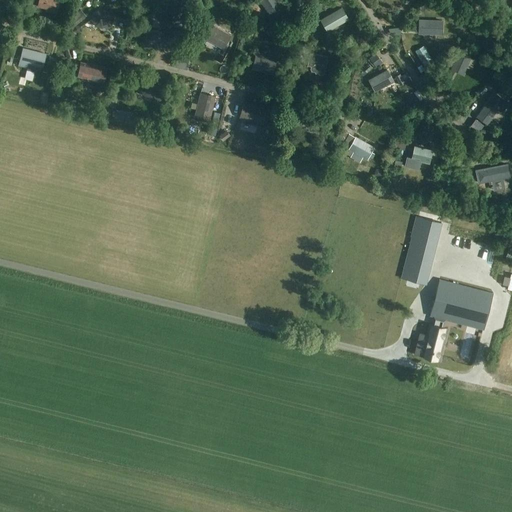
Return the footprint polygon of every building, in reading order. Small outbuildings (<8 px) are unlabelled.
[(39,0),(38,7),(47,10),(47,12),(56,14),(59,0),(39,0)] [(260,0),(270,14),(272,12),(275,17),(280,13),(277,9),(281,6),(276,0),(260,0)] [(327,31),(333,27),(347,19),(341,9),(321,21),(327,31)] [(99,10),(94,14),(92,20),(95,26),(102,27),(104,26),(106,29),(111,26),(113,17),(111,12),(107,14),(106,12),(99,10)] [(74,19),(82,30),(92,21),(83,11),(74,19)] [(442,21),(420,20),(419,33),(442,34),(442,21)] [(213,25),(209,32),(202,28),(199,35),(223,48),(231,35),(213,25)] [(164,47),(166,37),(163,33),(160,35),(159,33),(152,31),(146,34),(145,41),(148,46),(155,48),(157,46),(159,50),(164,47)] [(191,46),(193,32),(187,31),(185,45),(191,46)] [(46,54),(23,49),(20,61),(19,66),(27,68),(28,63),(43,67),(46,54)] [(276,57),(256,52),(252,69),(272,74),(276,57)] [(310,53),(307,66),(311,67),(310,69),(311,71),(315,72),(315,74),(322,75),(324,74),(327,57),(310,53)] [(470,58),(459,53),(451,69),(463,74),(470,58)] [(380,71),(386,65),(379,58),(373,63),(380,71)] [(81,64),(79,75),(95,79),(96,77),(106,80),(108,70),(81,64)] [(369,80),(375,91),(393,81),(388,70),(369,80)] [(26,71),(23,90),(29,92),(31,79),(37,80),(38,73),(26,71)] [(143,83),(141,90),(144,95),(151,97),(153,95),(157,102),(161,99),(160,96),(162,86),(159,82),(156,84),(155,81),(148,80),(143,83)] [(495,92),(490,98),(477,117),(487,124),(501,105),(505,100),(495,92)] [(215,113),(211,112),(215,97),(201,93),(195,115),(210,119),(217,121),(218,115),(219,114),(215,113)] [(244,105),(242,115),(264,121),(266,110),(244,105)] [(321,125),(299,117),(295,130),(317,137),(321,125)] [(205,134),(203,141),(213,144),(215,137),(209,136),(205,134)] [(342,134),(337,142),(343,145),(348,137),(342,134)] [(344,146),(354,151),(350,157),(360,163),(364,157),(367,159),(369,156),(372,158),(375,154),(371,152),(374,147),(350,134),(344,146)] [(429,163),(428,163),(429,163),(432,151),(431,151),(414,147),(411,159),(408,158),(407,157),(405,166),(407,166),(416,168),(418,169),(418,168),(417,168),(419,161),(429,163)] [(482,169),(485,181),(509,176),(507,164),(482,169)] [(401,277),(426,283),(441,222),(421,217),(418,227),(414,226),(411,236),(412,237),(401,277)] [(487,254),(485,269),(494,269),(495,255),(487,254)] [(497,263),(496,274),(504,275),(505,263),(497,263)] [(440,279),(430,316),(483,330),(493,293),(440,279)] [(430,324),(422,356),(439,360),(447,328),(430,324)]
